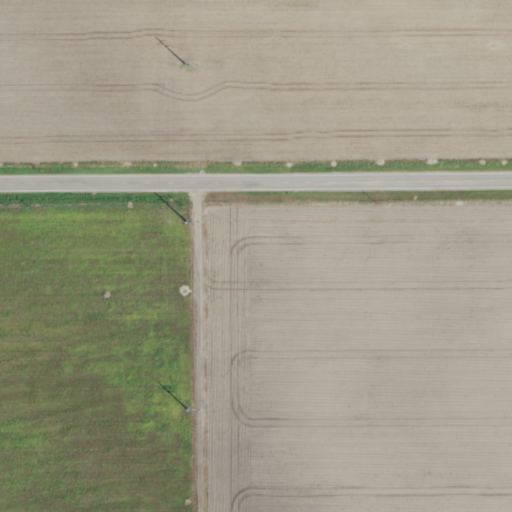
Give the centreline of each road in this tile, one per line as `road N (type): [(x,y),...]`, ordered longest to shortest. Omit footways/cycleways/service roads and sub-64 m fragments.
road 1 (tertiary): [(0,187),(511,180)]
road 2 (track): [(213,511),(213,186)]
